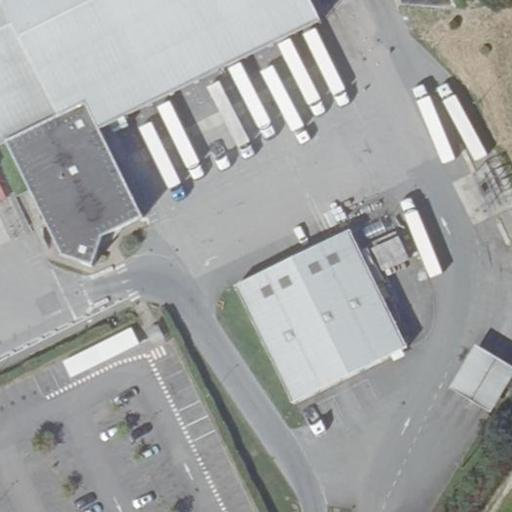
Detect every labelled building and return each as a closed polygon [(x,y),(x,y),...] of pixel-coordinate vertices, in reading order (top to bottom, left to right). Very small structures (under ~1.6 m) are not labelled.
[(0,0),(0,145),(2,144),(17,137),(73,248),(104,262),(115,231),(154,211),(111,123),(117,120),(331,16),(323,0),(0,0)] [(511,193),(511,164),(508,154),(484,165),(499,199),(511,193)] [(420,343),(364,222),(244,277),(305,396),(420,343)] [(97,357),(137,340),(131,327),(92,344),(97,357)] [(503,405),(511,390),(511,350),(487,337),(462,382),(503,405)]
